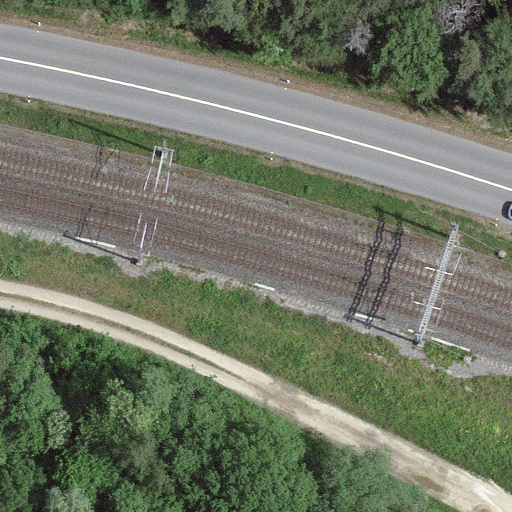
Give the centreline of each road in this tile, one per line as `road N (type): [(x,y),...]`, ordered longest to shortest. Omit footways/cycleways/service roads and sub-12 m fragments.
road 1 (track): [(487,511),(134,334),(0,294)]
road 2 (primary): [(0,58),(163,92),(511,189)]
